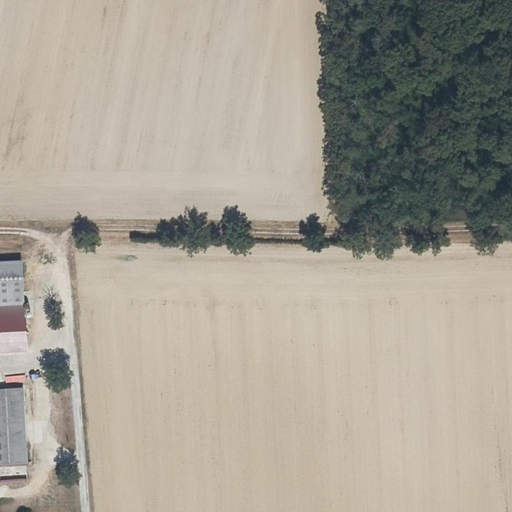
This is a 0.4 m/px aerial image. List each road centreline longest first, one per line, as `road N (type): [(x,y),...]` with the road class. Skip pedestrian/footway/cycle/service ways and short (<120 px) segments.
road 1 (track): [(0,227),(36,233),(61,260),(69,231),(511,229)]
road 2 (unclassified): [(84,511),(61,260)]
